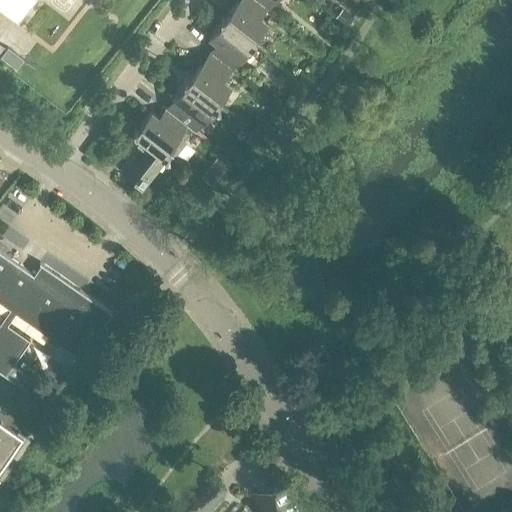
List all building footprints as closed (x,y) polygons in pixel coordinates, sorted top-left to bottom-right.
[(0,0),(0,47),(36,0),(0,0)] [(222,17),(220,17),(256,46),(256,43),(255,42),(268,25),(260,19),(268,10),(255,0),(239,0),(224,18),(222,17)] [(255,0),(268,10),(275,0),(255,0)] [(256,46),(220,17),(220,20),(221,22),(208,39),(216,44),(208,54),(232,72),(252,46),(253,47),(256,46)] [(186,80),(183,80),(220,109),(219,106),(218,105),(231,88),(224,82),(232,72),(208,54),(188,81),(186,80)] [(17,71),(33,83),(40,74),(24,62),(17,71)] [(220,109),(183,80),(184,84),(185,85),(165,110),(193,131),(195,134),(202,125),(215,109),(216,110),(220,109)] [(132,129),(165,157),(166,158),(169,158),(169,155),(171,156),(178,155),(186,145),(186,140),(193,131),(165,110),(157,119),(150,113),(137,130),(135,128),(132,129)] [(165,157),(132,129),(132,133),(134,134),(117,154),(126,161),(120,168),(140,183),(152,167),(155,169),(165,157)] [(81,359),(112,313),(40,263),(40,264),(41,265),(34,276),(0,251),(0,302),(10,310),(0,324),(0,372),(15,383),(16,382),(23,371),(14,364),(30,341),(8,325),(16,314),(49,337),(47,340),(57,348),(60,344),(80,358),(81,359)] [(0,472),(24,439),(0,422),(0,472)]
